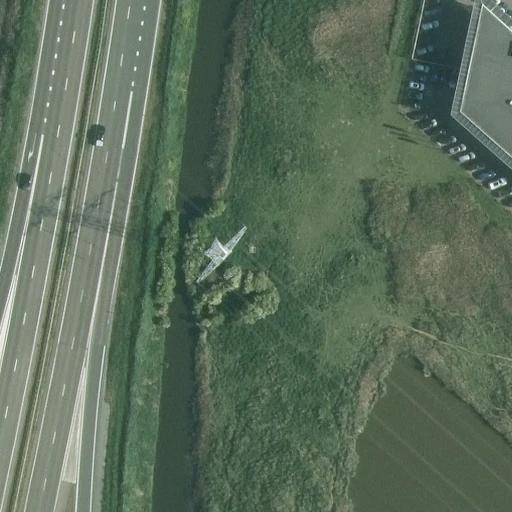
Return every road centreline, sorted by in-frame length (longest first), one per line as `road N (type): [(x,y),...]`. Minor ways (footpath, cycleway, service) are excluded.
road 1 (motorway): [(81,294),(130,0)]
road 2 (motorway): [(46,199),(0,440)]
road 3 (motorway): [(39,511),(81,294)]
road 4 (motorway): [(81,511),(81,294)]
road 5 (motorway): [(77,0),(46,199)]
road 6 (motorway): [(46,199),(0,324)]
